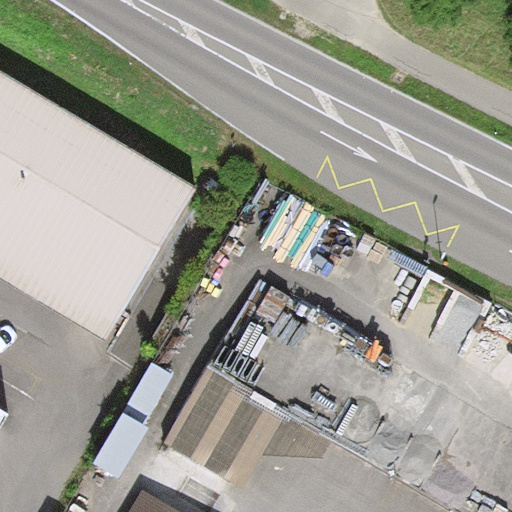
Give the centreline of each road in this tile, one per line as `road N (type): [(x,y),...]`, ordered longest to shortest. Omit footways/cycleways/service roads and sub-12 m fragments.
road 1 (primary): [(511,202),(127,0)]
road 2 (track): [(314,0),(511,105)]
